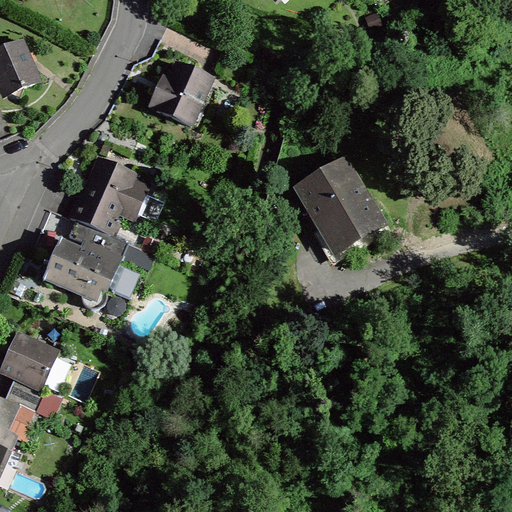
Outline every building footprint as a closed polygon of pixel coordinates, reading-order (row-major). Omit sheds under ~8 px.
[(22,43),(0,51),(0,85),(3,91),(21,99),(25,89),(31,86),(39,83),(22,43)] [(176,65),(169,83),(164,95),(161,94),(155,110),(157,111),(156,114),(192,128),(212,80),(176,65)] [(164,95),(169,83),(161,80),(158,87),(150,108),(155,110),(161,94),(164,95)] [(76,200),(68,218),(76,221),(113,237),(119,222),(112,219),(115,211),(133,219),(145,190),(128,182),(130,179),(132,172),(99,158),(89,180),(92,182),(88,190),(83,203),(76,200)] [(388,235),(348,166),(302,192),(342,261),(388,235)] [(128,182),(145,190),(147,186),(130,179),(128,182)] [(122,259),(128,244),(113,237),(76,221),(69,237),(84,243),(119,258),(122,259)] [(104,294),(116,266),(81,251),(59,241),(52,256),(57,274),(52,284),(81,297),(81,302),(83,305),(85,309),(89,311),(92,312),(94,312),(98,310),(100,309),(103,306),(105,302),(106,300),(105,295),(104,294)] [(116,266),(119,258),(84,243),(81,251),(116,266)] [(42,280),(52,284),(57,274),(52,256),(48,266),(42,280)] [(14,379),(41,391),(57,353),(17,336),(7,358),(0,373),(14,379)] [(22,408),(37,414),(46,393),(41,391),(14,379),(5,400),(22,408)] [(5,400),(0,397),(0,430),(10,435),(22,408),(5,400)] [(20,439),(10,435),(0,430),(0,471),(3,464),(8,466),(15,448),(20,439)] [(25,452),(15,448),(8,466),(3,464),(0,471),(0,489),(7,492),(25,452)]
